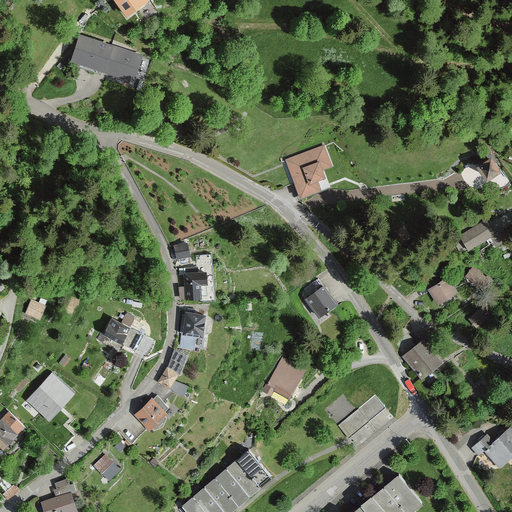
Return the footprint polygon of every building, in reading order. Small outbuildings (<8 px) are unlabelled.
[(149,1),(148,0),(112,0),(127,18),(149,1)] [(101,76),(111,44),(80,33),(69,64),(101,76)] [(139,54),(111,44),(101,76),(132,86),(139,54)] [(233,115),(222,110),(218,121),(230,125),(233,115)] [(177,122),(167,122),(167,134),(176,134),(177,122)] [(331,164),(324,144),(285,158),(299,196),(320,188),(317,179),(325,175),(322,167),(331,164)] [(492,151),(478,160),(486,174),(501,165),(492,151)] [(495,235),(486,220),(459,235),(468,251),(495,235)] [(473,265),(466,274),(479,284),(486,275),(473,265)] [(206,273),(183,273),(183,300),(206,300),(206,273)] [(438,303),(457,290),(448,275),(428,288),(438,303)] [(323,276),(298,293),(313,318),(337,304),(323,276)] [(45,306),(32,300),(26,314),(38,320),(45,306)] [(206,313),(181,310),(178,335),(203,338),(206,313)] [(479,310),(467,319),(472,326),(484,318),(479,310)] [(141,332),(111,318),(99,343),(129,357),(141,332)] [(402,352),(416,340),(405,327),(396,334),(399,336),(396,339),(398,342),(395,344),(402,352)] [(443,359),(423,335),(416,340),(402,352),(422,376),(443,359)] [(307,370),(283,357),(267,387),(290,400),(307,370)] [(74,395),(52,374),(26,402),(48,423),(74,395)] [(478,384),(467,393),(476,404),(487,395),(478,384)] [(371,396),(335,423),(347,438),(383,411),(371,396)] [(171,412),(157,397),(134,417),(148,432),(171,412)] [(28,432),(9,412),(0,421),(0,448),(6,454),(28,432)] [(460,420),(448,429),(456,440),(468,431),(460,420)] [(511,458),(511,425),(495,440),(489,433),(471,449),(479,457),(485,452),(500,469),(511,458)] [(111,447),(89,468),(101,482),(124,463),(111,447)] [(231,511),(271,478),(248,451),(183,507),(187,511),(231,511)] [(422,501),(398,471),(385,482),(409,511),(422,501)] [(407,511),(409,511),(385,482),(373,492),(389,511),(407,511)] [(389,511),(373,492),(361,501),(370,511),(389,511)] [(76,511),(71,493),(41,502),(43,511),(76,511)] [(370,511),(361,501),(351,509),(352,511),(370,511)]
